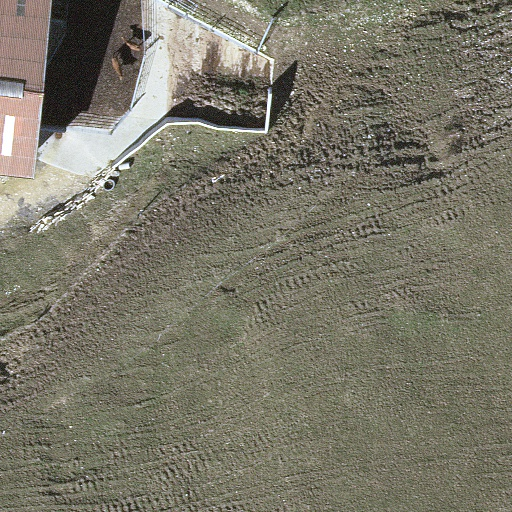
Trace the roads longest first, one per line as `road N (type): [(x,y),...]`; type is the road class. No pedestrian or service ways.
road 1 (track): [(169,34),(144,54),(72,168),(34,192),(0,190)]
road 2 (track): [(169,34),(386,0)]
